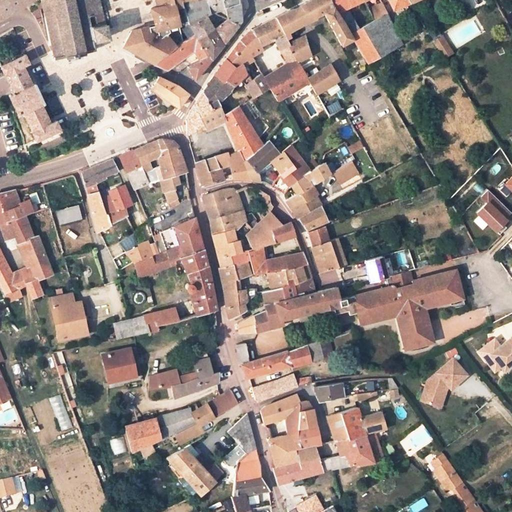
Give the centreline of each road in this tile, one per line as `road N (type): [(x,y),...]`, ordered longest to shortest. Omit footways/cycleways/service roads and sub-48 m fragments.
road 1 (residential): [(249,404),(227,340),(197,192)]
road 2 (residential): [(197,192),(237,182),(270,192),(295,222),(316,279),(337,275)]
road 3 (tertiary): [(5,182),(175,122)]
